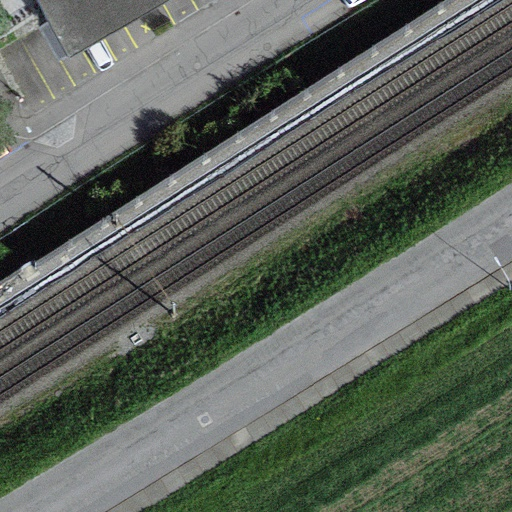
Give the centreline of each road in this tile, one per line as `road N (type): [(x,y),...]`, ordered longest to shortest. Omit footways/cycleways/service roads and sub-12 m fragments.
road 1 (residential): [(38,511),(511,223)]
road 2 (residential): [(297,0),(0,187)]
